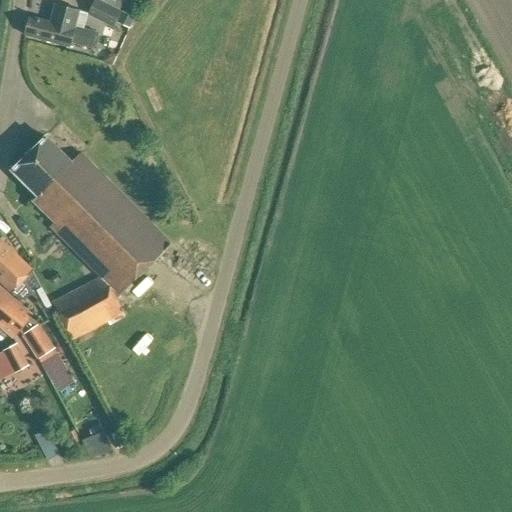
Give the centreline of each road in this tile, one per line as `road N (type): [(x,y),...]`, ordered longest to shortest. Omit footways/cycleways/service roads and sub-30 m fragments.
road 1 (unclassified): [(0,482),(142,457),(172,434),(188,402),(299,0)]
road 2 (unclassified): [(0,126),(19,0)]
